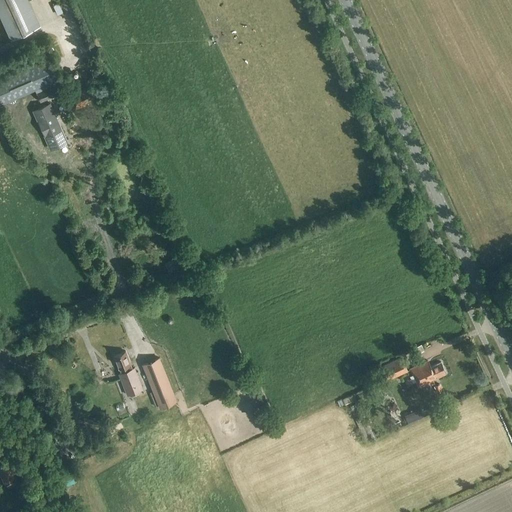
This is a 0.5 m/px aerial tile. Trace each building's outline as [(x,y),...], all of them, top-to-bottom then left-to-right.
[(29,0),(0,0),(0,16),(10,39),(41,25),(29,0)] [(60,0),(47,0),(51,8),(62,3),(60,0)] [(63,0),(68,9),(73,7),(70,0),(63,0)] [(2,75),(3,76),(0,77),(0,97),(2,102),(36,88),(41,100),(66,89),(52,56),(9,74),(8,73),(2,75)] [(91,67),(92,76),(99,74),(98,66),(91,67)] [(90,80),(86,72),(68,80),(72,87),(90,80)] [(75,108),(100,97),(95,86),(84,91),(82,88),(69,94),(75,108)] [(67,140),(50,102),(34,109),(51,147),(67,140)] [(0,181),(24,172),(11,140),(5,142),(1,132),(0,132),(0,181)] [(423,350),(421,345),(414,348),(416,353),(423,350)] [(128,395),(145,388),(136,367),(134,368),(126,351),(114,356),(122,373),(119,374),(128,395)] [(158,357),(152,360),(142,364),(159,408),(176,401),(158,357)] [(406,370),(401,359),(400,357),(378,367),(384,381),(393,377),(406,370)] [(409,369),(418,386),(445,373),(440,362),(430,367),(427,361),(409,369)] [(355,398),(381,386),(378,381),(353,392),(355,398)] [(366,424),(372,438),(382,433),(366,396),(361,398),(372,422),(366,424)] [(0,459),(0,476),(5,487),(19,480),(7,456),(0,459)]
